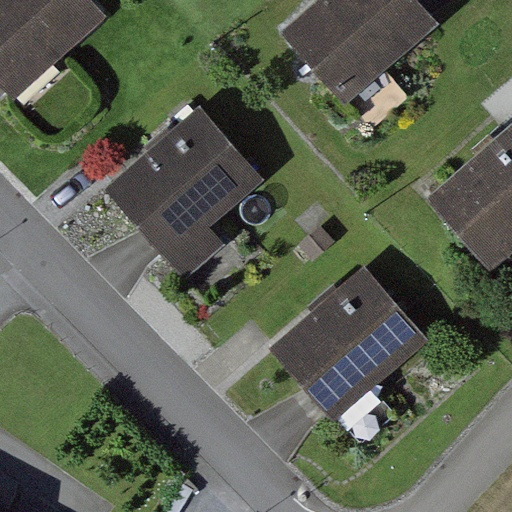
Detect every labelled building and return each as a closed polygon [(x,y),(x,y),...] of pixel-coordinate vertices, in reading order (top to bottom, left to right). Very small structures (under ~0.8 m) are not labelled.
[(0,0),(0,92),(6,99),(97,9),(88,0),(0,0)] [(341,105),(440,22),(421,0),(325,0),(283,35),(341,105)] [(260,175),(201,115),(107,207),(146,247),(182,283),(220,245),(205,229),(260,175)] [(511,119),(425,192),(486,265),(511,244),(511,119)] [(429,334),(369,273),(277,363),(337,424),(429,334)]
